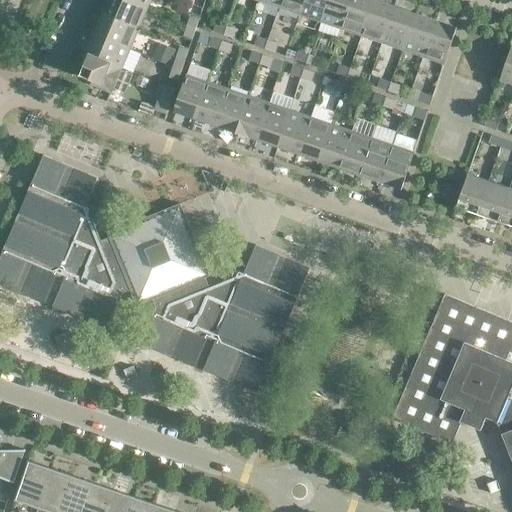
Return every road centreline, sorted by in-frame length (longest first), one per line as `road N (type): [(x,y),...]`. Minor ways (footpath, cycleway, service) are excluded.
road 1 (residential): [(511,259),(36,99)]
road 2 (tertiary): [(276,484),(0,389)]
